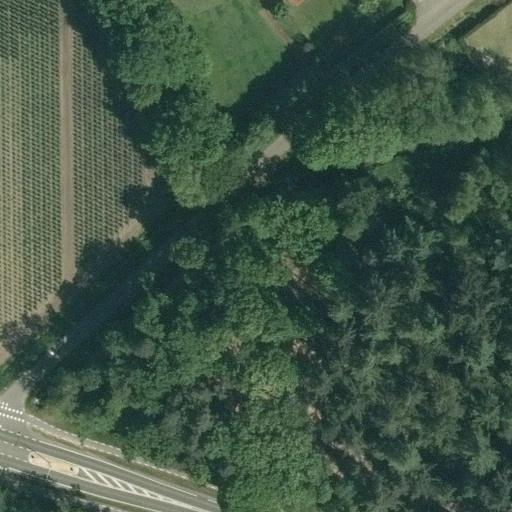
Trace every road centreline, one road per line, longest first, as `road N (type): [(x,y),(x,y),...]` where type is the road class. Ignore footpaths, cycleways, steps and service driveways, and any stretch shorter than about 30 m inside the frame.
road 1 (unclassified): [(0,409),(301,127),(463,0)]
road 2 (secondary): [(220,511),(0,433)]
road 3 (secondary): [(0,459),(184,511)]
